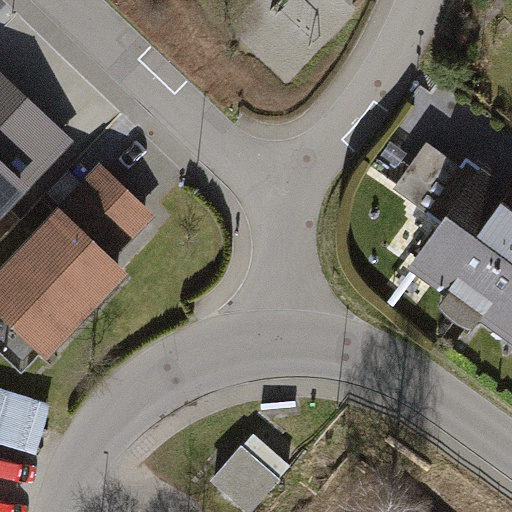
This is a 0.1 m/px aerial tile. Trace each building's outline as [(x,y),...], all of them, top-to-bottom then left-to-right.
[(0,203),(64,136),(0,76),(0,203)] [(384,267),(443,309),(511,213),(511,196),(463,162),(384,267)] [(148,216),(105,175),(0,283),(0,301),(45,345),(114,273),(103,262),(148,216)] [(511,213),(443,309),(499,350),(511,331),(511,213)] [(0,383),(0,436),(40,448),(54,399),(0,383)] [(242,443),(212,480),(250,511),(280,474),(242,443)]
